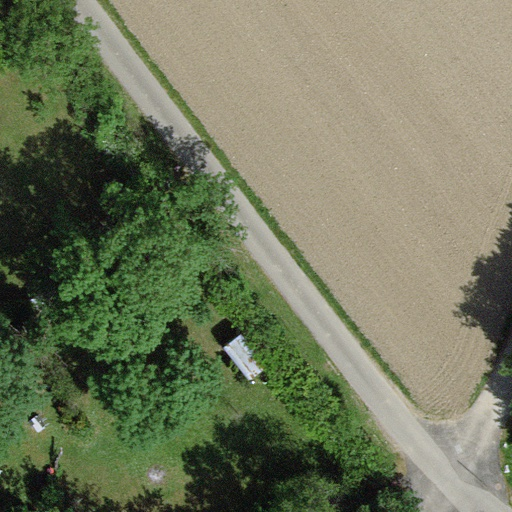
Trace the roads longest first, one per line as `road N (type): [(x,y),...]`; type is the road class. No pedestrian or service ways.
road 1 (unclassified): [(486,511),(460,494),(380,397),(78,0)]
road 2 (track): [(441,511),(460,494),(511,377)]
